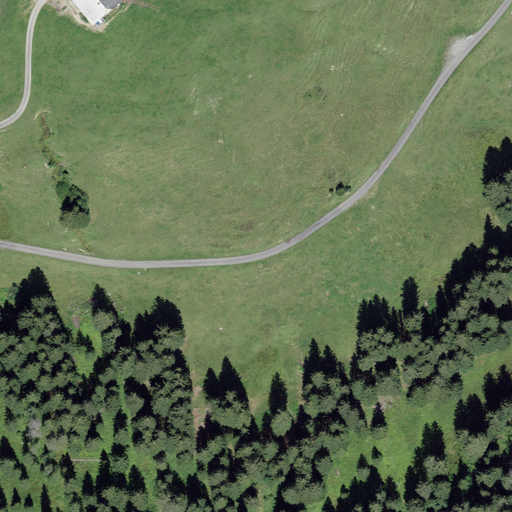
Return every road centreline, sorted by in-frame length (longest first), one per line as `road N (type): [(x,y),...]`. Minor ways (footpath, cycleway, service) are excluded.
road 1 (track): [(0,243),(113,264),(251,259),(287,244),(388,162),(506,0)]
road 2 (track): [(0,125),(21,108),(30,25),(44,0)]
